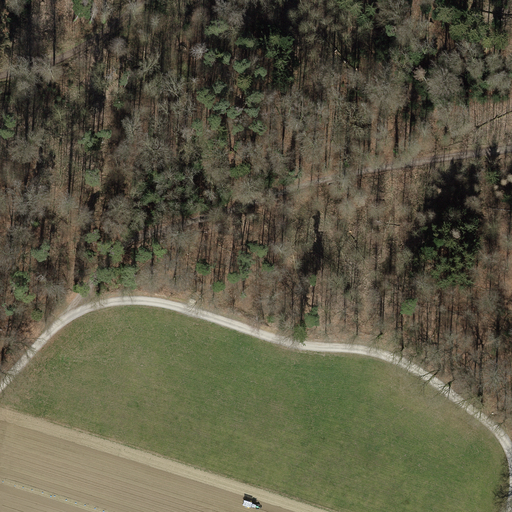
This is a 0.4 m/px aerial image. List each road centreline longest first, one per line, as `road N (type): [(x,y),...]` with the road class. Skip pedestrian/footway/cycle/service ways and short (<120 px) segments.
road 1 (track): [(67,312),(120,245),(300,184),(511,148)]
road 2 (track): [(67,312),(146,299),(287,343),(378,355),(445,389),(511,451)]
road 3 (track): [(120,245),(170,23),(187,0)]
road 4 (track): [(138,0),(103,32),(42,64),(0,75)]
